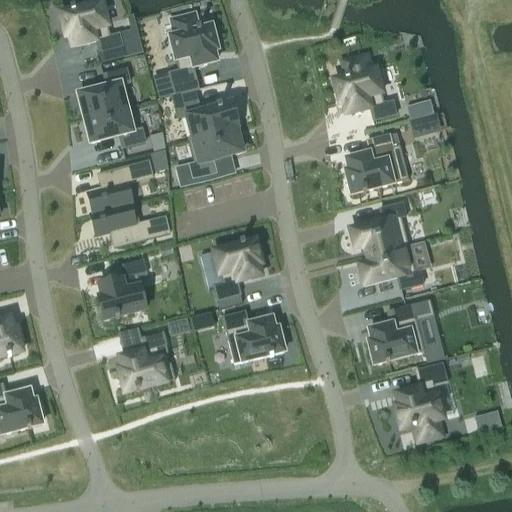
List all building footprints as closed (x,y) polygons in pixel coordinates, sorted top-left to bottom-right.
[(72,11),(58,15),(65,40),(69,40),(71,50),(95,44),(98,57),(100,65),(125,59),(123,50),(119,35),(110,38),(102,4),(78,10),(77,9),(71,10),(72,11)] [(175,38),(170,40),(178,73),(170,75),(175,97),(194,92),(195,92),(198,91),(193,70),(217,64),(214,53),(217,52),(211,29),(200,32),(200,31),(198,31),(194,17),(171,23),(175,38)] [(345,81),(334,84),(340,107),(343,106),(346,117),(370,111),(373,123),(396,117),(392,104),(384,106),(375,73),(370,74),(366,59),(343,65),(346,79),(345,80),(345,81)] [(106,88),(76,95),(82,122),(128,111),(122,87),(130,85),(126,71),(103,77),(106,88)] [(175,97),(172,98),(177,120),(187,118),(192,139),(187,140),(188,142),(236,130),(238,129),(232,105),(200,113),(195,92),(194,92),(175,97)] [(429,103),(406,109),(409,123),(432,117),(429,103)] [(128,111),(82,122),(89,148),(92,147),(119,140),(121,151),(146,145),(142,130),(134,132),(128,111)] [(431,120),(409,125),(412,138),(434,132),(431,120)] [(236,130),(188,142),(194,166),(189,167),(193,180),(216,174),(212,162),(242,154),(236,130)] [(349,173),(345,174),(351,197),(362,194),(362,196),(366,195),(366,193),(408,182),(399,148),(392,150),(389,138),(366,144),(369,156),(346,162),(349,173)] [(101,190),(86,194),(91,217),(131,207),(126,188),(153,181),(148,163),(98,176),(101,190)] [(382,224),(350,233),(355,253),(364,250),(366,258),(408,247),(401,220),(405,219),(402,206),(379,212),(382,224)] [(131,207),(91,217),(97,239),(109,236),(113,251),(169,236),(165,219),(136,227),(131,207)] [(240,247),(213,254),(222,287),(214,290),(219,312),(242,306),(237,285),(260,278),(257,268),(261,267),(255,243),(244,246),(244,245),(240,245),(240,247)] [(368,266),(359,268),(364,288),(397,280),(400,292),(423,286),(419,273),(415,274),(408,247),(366,258),(368,266)] [(100,298),(96,299),(103,325),(147,313),(139,287),(125,291),(122,280),(97,287),(100,298)] [(372,343),(368,344),(374,368),(385,365),(385,366),(389,365),(389,364),(424,355),(415,321),(413,321),(409,309),(402,311),(387,315),(390,327),(369,333),(372,343)] [(14,314),(0,317),(0,363),(26,357),(14,314)] [(244,315),(222,321),(234,367),(269,358),(269,360),(273,359),(273,357),(284,354),(278,331),(274,332),(271,321),(248,327),(244,315)] [(119,367),(115,369),(123,400),(172,386),(164,357),(148,361),(145,350),(116,357),(119,367)] [(398,408),(395,409),(401,432),(412,429),(412,430),(414,429),(418,444),(441,438),(437,423),(442,421),(441,417),(454,414),(441,367),(415,374),(420,391),(396,397),(398,408)] [(30,391),(0,399),(0,438),(42,428),(35,403),(33,403),(30,391)]
